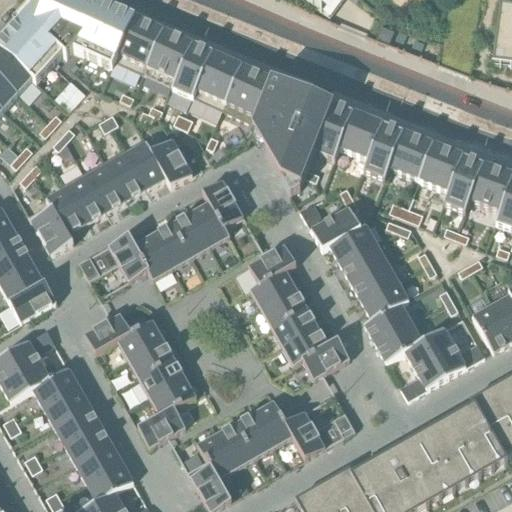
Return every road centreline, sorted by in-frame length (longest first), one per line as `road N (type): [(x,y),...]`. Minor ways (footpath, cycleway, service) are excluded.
road 1 (tertiary): [(140,0),(326,75)]
road 2 (tertiary): [(334,52),(206,0)]
road 3 (tertiary): [(447,99),(334,52)]
road 4 (tertiary): [(326,75),(439,120)]
